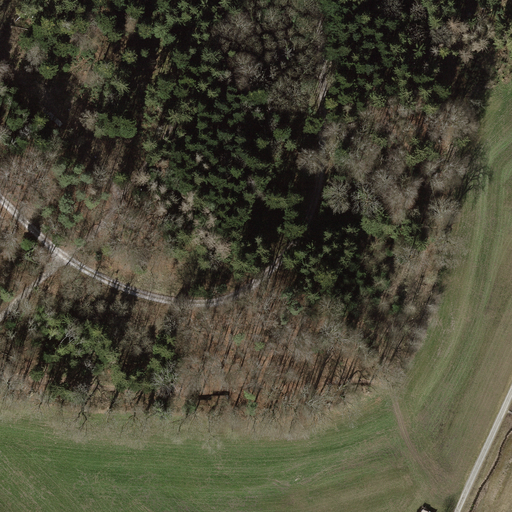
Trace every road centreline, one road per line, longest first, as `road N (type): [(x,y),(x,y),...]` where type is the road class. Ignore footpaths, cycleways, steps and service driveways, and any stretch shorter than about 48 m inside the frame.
road 1 (track): [(306,0),(323,142),(313,205),(293,244),(259,281),(229,299),(152,297),(62,259),(0,197)]
road 2 (track): [(0,317),(129,194),(248,0)]
road 3 (track): [(0,71),(48,130),(129,194)]
road 4 (track): [(511,391),(457,511)]
